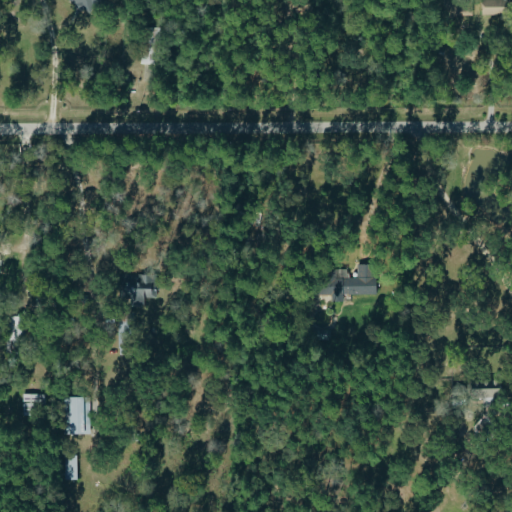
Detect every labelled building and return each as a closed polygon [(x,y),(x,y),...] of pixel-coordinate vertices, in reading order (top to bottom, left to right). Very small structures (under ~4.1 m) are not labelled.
[(63,0),(83,11),(89,0),(63,0)] [(477,0),(477,14),(506,15),(505,0),(477,0)] [(452,16),(471,16),(471,3),(452,3),(452,16)] [(341,295),(373,295),(373,278),(347,278),(347,270),(319,270),(319,280),(312,280),(312,296),(329,295),(329,302),(341,302),(341,295)] [(141,299),(155,298),(154,274),(125,275),(126,307),(142,306),(141,299)] [(495,398),(494,379),(465,380),(466,398),(495,398)] [(91,434),(90,397),(71,397),(72,434),(91,434)] [(64,480),(80,479),(79,457),(63,458),(64,480)]
